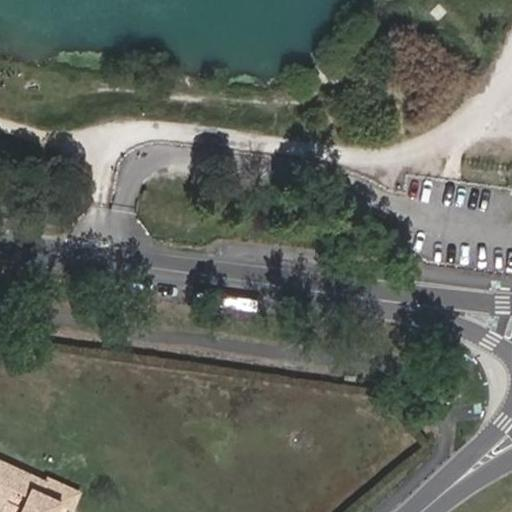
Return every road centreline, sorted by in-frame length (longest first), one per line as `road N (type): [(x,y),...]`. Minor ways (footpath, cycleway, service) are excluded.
road 1 (tertiary): [(397,300),(0,245)]
road 2 (tertiary): [(397,300),(511,356)]
road 3 (primary): [(511,408),(432,502)]
